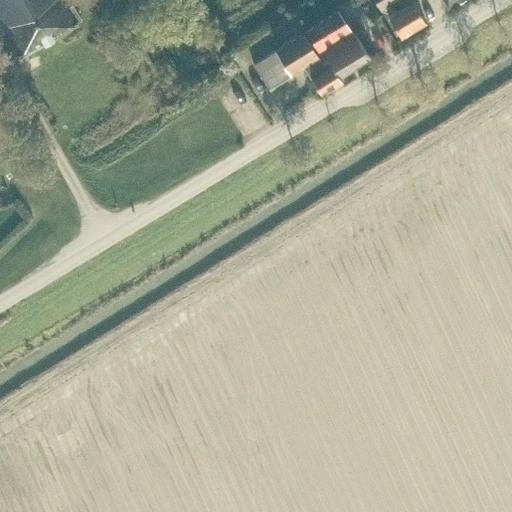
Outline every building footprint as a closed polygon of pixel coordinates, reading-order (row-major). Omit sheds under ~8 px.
[(0,0),(0,33),(13,56),(26,49),(27,50),(67,27),(66,26),(79,19),(70,4),(69,5),(66,0),(0,0)] [(399,36),(423,21),(411,1),(411,2),(409,0),(372,0),(379,9),(392,0),(396,0),(401,7),(387,16),(399,36)] [(338,78),(369,57),(351,30),(349,32),(336,12),(305,31),(318,51),(316,52),(323,63),(327,60),(338,78)] [(302,32),(273,51),(289,75),(289,74),(301,67),(317,91),(320,95),(340,82),(338,78),(327,60),(323,63),(322,63),(318,56),(302,32)] [(273,51),(253,64),(271,92),(292,79),(289,74),(289,75),(273,51)]
